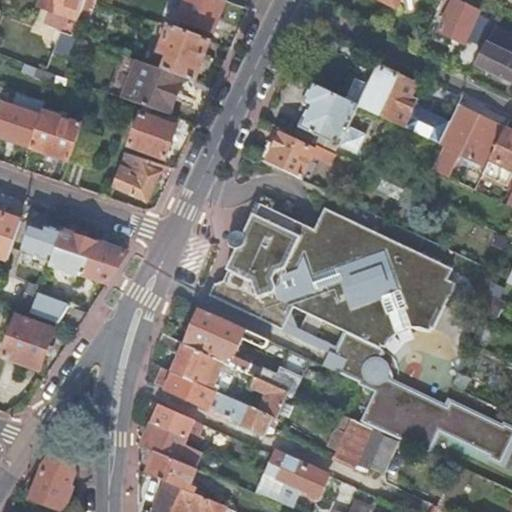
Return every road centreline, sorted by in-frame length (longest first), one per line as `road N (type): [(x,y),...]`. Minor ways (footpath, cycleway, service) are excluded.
road 1 (residential): [(174,239),(282,10)]
road 2 (residential): [(286,3),(511,110)]
road 3 (residential): [(0,178),(174,239)]
road 4 (residential): [(109,511),(111,439),(130,334)]
road 5 (residential): [(130,334),(95,350),(30,443)]
